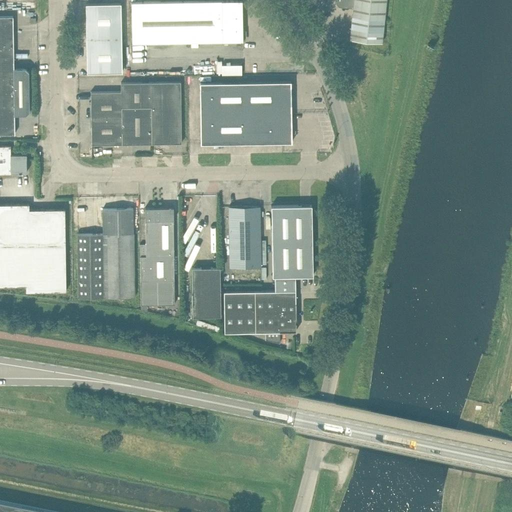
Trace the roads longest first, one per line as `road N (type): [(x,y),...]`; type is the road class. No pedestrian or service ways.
road 1 (unclassified): [(353,170),(83,176),(59,150),(55,0)]
road 2 (secondary): [(511,465),(114,383)]
road 3 (unclassified): [(317,434),(350,278),(353,170)]
road 4 (unclassified): [(353,170),(338,100),(282,0)]
